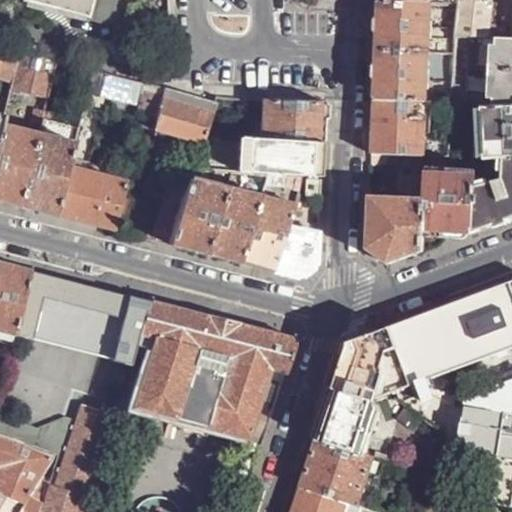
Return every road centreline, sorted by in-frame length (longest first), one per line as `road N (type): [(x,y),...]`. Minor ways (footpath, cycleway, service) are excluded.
road 1 (residential): [(331,313),(343,271),(345,64),(326,51),(258,48)]
road 2 (residential): [(331,313),(0,231)]
road 3 (residential): [(331,313),(267,511)]
road 4 (residential): [(511,250),(331,313)]
